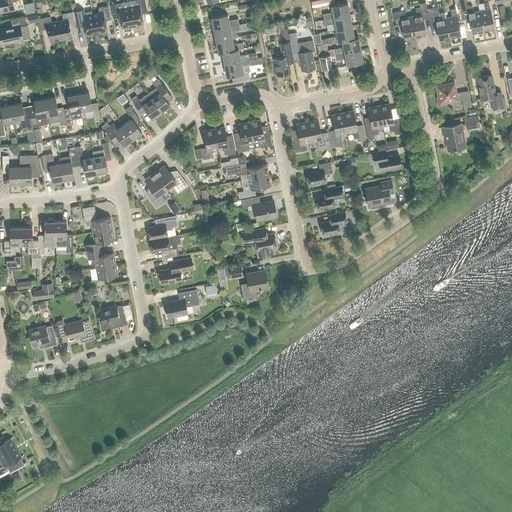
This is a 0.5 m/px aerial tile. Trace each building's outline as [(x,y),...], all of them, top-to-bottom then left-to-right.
[(13,0),(0,0),(0,12),(14,9),(13,0)] [(141,13),(147,12),(144,0),(136,0),(127,2),(132,26),(143,24),(141,13)] [(460,0),(461,4),(464,19),(470,18),(473,33),(484,30),(479,10),(474,11),(473,4),(468,5),(466,0),(460,0)] [(479,10),(484,30),(495,28),(490,1),(485,2),(486,9),(479,10)] [(24,4),(26,14),(35,12),(33,2),(24,4)] [(119,18),(121,28),(132,26),(127,2),(110,5),(113,19),(119,18)] [(411,16),(415,36),(426,33),(423,19),(428,18),(425,2),(419,4),(420,7),(415,8),(417,15),(411,16)] [(350,15),(347,3),(331,6),(332,12),(323,14),(324,20),(350,15)] [(250,4),(238,6),(239,12),(251,10),(250,4)] [(464,19),(461,4),(456,5),(456,8),(451,9),(452,16),(446,17),(450,37),(461,35),(458,20),(464,19)] [(105,20),(111,19),(108,5),(99,7),(98,14),(92,15),(96,33),(107,31),(105,20)] [(440,39),(450,37),(446,17),(445,12),(440,13),(438,6),(428,8),(432,28),(437,27),(440,39)] [(85,35),(96,33),(92,15),(92,11),(84,12),(83,10),(74,12),(77,26),(83,25),(85,35)] [(404,38),(415,36),(411,16),(405,17),(404,10),(394,12),(397,26),(402,25),(404,38)] [(69,25),(75,24),(73,12),(62,14),(63,20),(57,21),(61,40),(72,38),(69,25)] [(239,24),(238,19),(228,21),(227,14),(211,17),(213,30),(239,24)] [(325,25),(334,23),(335,30),(352,27),(350,15),(324,20),(325,25)] [(57,21),(51,23),(50,16),(39,19),(42,31),(48,29),(50,42),(61,40),(57,21)] [(0,37),(2,45),(2,44),(4,43),(5,47),(11,48),(14,48),(14,47),(13,47),(13,41),(22,40),(22,41),(23,41),(23,39),(24,39),(23,38),(29,37),(27,27),(28,26),(28,25),(27,25),(25,17),(10,20),(12,27),(0,30),(0,37)] [(213,30),(215,41),(232,38),(237,37),(236,31),(247,29),(246,23),(239,24),(213,30)] [(328,44),(342,41),(354,39),(354,38),(352,27),(335,30),(337,36),(327,38),(328,44)] [(302,71),(315,69),(311,52),(315,51),(313,41),(298,44),(296,33),(289,35),(293,56),(299,55),(302,71)] [(334,49),(335,55),(361,50),(358,37),(354,38),(354,39),(342,41),(343,47),(334,49)] [(238,49),(243,48),(242,43),(233,44),(232,38),(215,41),(218,54),(222,53),(222,52),(238,49)] [(274,59),(278,76),(290,74),(288,63),(294,62),(290,42),(280,44),(282,57),(274,59)] [(250,59),(249,54),(239,56),(238,49),(222,52),(222,53),(224,64),(250,59)] [(359,62),(363,62),(361,50),(335,55),(336,60),(345,58),(346,65),(347,65),(351,64),(359,62)] [(332,68),(330,56),(320,58),(323,70),(332,68)] [(251,65),(250,59),(224,64),(226,76),(232,75),(233,82),(249,79),(247,72),(250,71),(249,65),(251,65)] [(347,72),(346,66),(336,68),(337,74),(347,72)] [(493,75),(478,78),(482,100),(492,98),(494,110),(506,108),(503,92),(496,93),(493,75)] [(149,94),(162,113),(171,106),(164,97),(169,93),(159,80),(154,83),(158,88),(149,94)] [(456,93),(454,82),(436,86),(438,97),(437,97),(438,106),(447,104),(446,103),(462,100),(463,108),(471,107),(468,91),(456,93)] [(79,95),(83,118),(83,119),(87,119),(86,111),(93,110),(95,121),(101,120),(100,117),(99,111),(98,103),(92,104),(90,93),(79,95)] [(154,119),(162,113),(149,94),(140,100),(137,96),(132,100),(142,114),(147,110),(154,119)] [(72,120),(83,118),(79,95),(67,97),(70,109),(64,110),(66,124),(67,126),(71,125),(73,125),(72,120)] [(61,125),(66,124),(64,110),(63,108),(58,109),(55,97),(44,99),(48,116),(49,123),(60,121),(61,125)] [(36,115),(30,116),(32,126),(49,123),(48,116),(44,99),(34,101),(36,115)] [(32,126),(30,116),(30,114),(24,115),(22,103),(11,105),(14,122),(20,121),(22,133),(33,130),(32,126)] [(390,104),(379,107),(383,126),(388,125),(390,132),(396,131),(396,134),(402,133),(399,118),(393,119),(390,104)] [(11,105),(0,107),(2,119),(0,119),(0,136),(5,135),(3,124),(14,122),(11,105)] [(123,125),(134,139),(142,133),(136,124),(141,120),(131,106),(125,110),(132,119),(123,125)] [(378,127),(383,126),(379,107),(368,109),(371,123),(366,124),(369,140),(374,139),(374,135),(378,134),(377,128),(378,127)] [(353,111),(343,113),(347,133),(352,132),(353,139),(358,138),(359,142),(365,141),(362,124),(356,125),(353,111)] [(328,132),(331,148),(343,146),(341,134),(347,133),(343,113),(332,115),(335,130),(328,132)] [(465,119),(467,129),(480,126),(478,116),(465,119)] [(320,134),(318,120),(307,122),(311,142),(316,141),(319,151),(331,148),(328,132),(320,134)] [(272,146),(270,133),(264,135),(261,121),(250,123),(254,142),(255,148),(261,147),(261,149),(272,146)] [(307,122),(296,124),(299,139),(293,141),(295,152),(306,150),(305,143),(311,142),(307,122)] [(124,146),(134,139),(123,125),(118,129),(114,123),(110,126),(108,123),(102,127),(112,140),(117,137),(124,146)] [(255,148),(254,142),(250,123),(239,125),(242,140),(237,142),(239,153),(249,151),(249,149),(255,148)] [(466,148),(462,124),(442,128),(444,136),(445,136),(448,152),(466,148)] [(234,140),(228,141),(225,127),(214,129),(218,149),(224,148),(225,155),(236,153),(234,140)] [(212,150),(218,149),(214,129),(203,131),(206,147),(201,148),(203,159),(213,157),(212,150)] [(388,141),(389,149),(399,147),(398,139),(388,141)] [(93,158),(96,175),(107,173),(104,160),(110,159),(108,144),(102,145),(103,150),(92,152),(93,158)] [(18,145),(10,145),(10,150),(13,154),(19,154),(18,145)] [(74,150),(75,152),(77,165),(83,164),(85,177),(96,175),(93,158),(82,160),(81,151),(80,146),(74,147),(74,150)] [(77,165),(75,152),(74,150),(68,151),(69,156),(58,158),(59,164),(62,181),(73,179),(71,166),(77,165)] [(401,168),(399,155),(387,157),(386,151),(373,153),(375,164),(379,163),(381,171),(401,168)] [(62,181),(59,164),(54,165),(52,154),(41,156),(43,171),(49,169),(51,183),(62,181)] [(19,155),(20,167),(20,184),(32,184),(32,177),(40,177),(35,155),(19,155)] [(20,184),(20,167),(9,167),(9,156),(2,156),(3,173),(9,173),(9,185),(20,184)] [(230,161),(220,163),(221,168),(238,164),(237,157),(229,159),(230,161)] [(356,166),(354,157),(347,158),(349,168),(356,166)] [(241,175),(242,181),(269,176),(267,165),(247,169),(246,163),(226,167),(227,175),(236,173),(237,176),(241,175)] [(307,173),(309,186),(326,182),(325,175),(333,173),(331,163),(319,166),(320,171),(307,173)] [(177,192),(187,185),(178,173),(172,177),(164,166),(154,173),(166,189),(172,185),(177,192)] [(165,201),(160,194),(166,189),(154,173),(145,180),(153,191),(148,195),(156,207),(165,201)] [(195,180),(189,173),(186,175),(191,182),(195,180)] [(271,187),(269,176),(242,181),(244,191),(238,192),(239,199),(256,195),(255,190),(271,187)] [(394,192),(392,180),(380,183),(381,187),(367,189),(370,206),(371,206),(371,208),(379,206),(378,204),(390,202),(388,193),(394,192)] [(324,196),(316,197),(319,210),(336,207),(334,199),(344,197),(342,186),(328,189),(323,190),(324,196)] [(209,204),(206,189),(200,190),(203,205),(209,204)] [(241,200),(242,208),(254,206),(257,221),(277,217),(274,201),(261,204),(259,197),(241,200)] [(321,223),(324,236),(340,232),(338,225),(347,223),(345,212),(329,215),(330,221),(321,223)] [(83,216),(84,222),(86,221),(86,226),(91,225),(93,233),(112,229),(110,217),(97,219),(96,213),(83,216)] [(162,226),(148,229),(150,241),(175,236),(174,228),(178,227),(176,217),(161,219),(162,226)] [(47,222),(44,222),(44,235),(38,235),(38,240),(39,254),(45,254),(44,247),(56,247),(56,246),(55,222),(53,222),(53,220),(52,219),(49,219),(47,220),(47,222)] [(66,221),(55,222),(56,246),(67,246),(67,253),(73,252),(73,234),(67,234),(66,221)] [(246,229),(244,222),(236,224),(237,231),(246,229)] [(16,254),(15,246),(21,246),(21,227),(9,228),(10,241),(4,241),(4,255),(16,254)] [(38,240),(32,240),(32,227),(21,227),(21,246),(27,246),(27,254),(32,254),(39,254),(38,240)] [(273,233),(267,234),(266,227),(258,229),(241,232),(244,244),(255,242),(258,257),(273,254),(272,249),(276,248),(273,233)] [(94,244),(88,245),(89,251),(99,249),(102,249),(101,243),(114,240),(112,229),(93,233),(94,244)] [(179,236),(175,236),(150,241),(152,253),(166,251),(167,258),(179,256),(177,245),(180,242),(179,236)] [(99,249),(89,251),(86,251),(87,257),(89,257),(89,259),(94,258),(96,268),(115,264),(113,253),(100,255),(99,249)] [(161,285),(181,281),(179,272),(192,270),(190,258),(175,261),(176,268),(158,271),(161,285)] [(104,278),(117,276),(115,264),(96,268),(92,268),(92,269),(92,280),(91,280),(92,286),(105,284),(104,278)] [(240,265),(229,267),(231,278),(242,275),(240,265)] [(248,282),(240,284),(243,299),(258,297),(256,291),(268,288),(265,270),(246,273),(248,282)] [(217,295),(215,284),(205,286),(207,296),(217,295)] [(53,289),(43,290),(33,292),(34,299),(54,297),(53,289)] [(187,319),(186,314),(187,314),(186,307),(199,305),(197,290),(178,293),(180,300),(165,303),(168,317),(176,316),(177,321),(187,319)] [(48,310),(45,303),(39,305),(41,312),(48,310)] [(105,327),(107,326),(106,325),(114,323),(115,327),(128,324),(123,305),(116,307),(116,305),(98,310),(100,317),(99,318),(100,329),(104,328),(105,327)] [(94,338),(89,320),(82,321),(82,320),(64,324),(63,320),(56,322),(60,337),(67,335),(69,340),(80,337),(81,342),(94,338)] [(32,346),(40,344),(41,347),(44,346),(45,348),(57,344),(52,325),(46,327),(45,325),(28,330),(32,346)] [(0,459),(4,466),(0,468),(0,469),(8,465),(9,466),(10,467),(16,468),(15,469),(16,469),(26,464),(26,463),(23,464),(20,458),(24,456),(24,455),(20,458),(10,440),(14,438),(14,437),(3,443),(1,439),(5,437),(4,437),(0,439),(0,459)]
